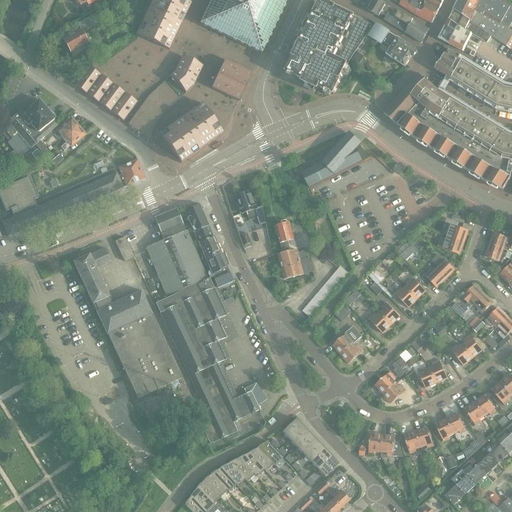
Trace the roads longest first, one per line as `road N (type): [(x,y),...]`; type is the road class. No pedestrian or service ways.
road 1 (unclassified): [(511,209),(352,112),(276,132)]
road 2 (residential): [(344,386),(385,418),(403,417),(467,386),(511,345)]
road 3 (unclassified): [(0,257),(159,194)]
road 4 (residential): [(344,386),(471,272)]
road 5 (residential): [(265,314),(203,171)]
road 6 (residential): [(276,132),(264,96),(303,0)]
road 7 (residential): [(130,140),(25,62)]
